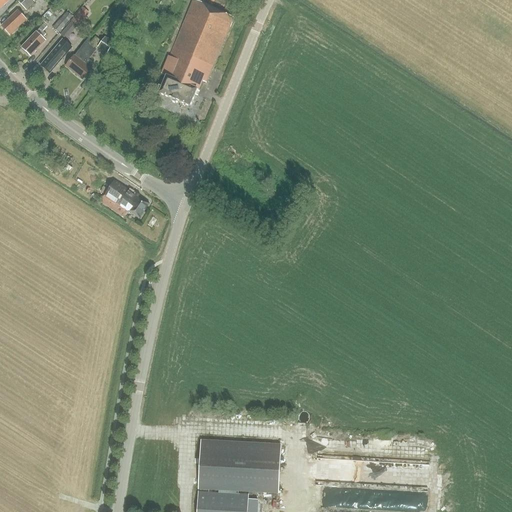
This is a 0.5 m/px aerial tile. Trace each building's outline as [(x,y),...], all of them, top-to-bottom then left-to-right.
[(0,0),(0,9),(9,0),(0,0)] [(26,10),(35,2),(32,0),(21,0),(19,2),(26,10)] [(209,81),(236,19),(194,0),(167,67),(169,69),(168,76),(160,94),(172,99),(172,103),(177,105),(181,103),(190,107),(198,90),(200,90),(205,79),(209,81)] [(72,21),(77,26),(79,27),(90,14),(83,8),(72,21)] [(10,36),(27,20),(17,10),(1,26),(10,36)] [(59,34),(73,18),(67,12),(53,29),(59,34)] [(66,40),(77,26),(72,21),(60,35),(66,40)] [(30,58),(45,41),(43,39),(45,36),(42,33),(46,28),(43,25),(21,49),(30,58)] [(106,37),(99,48),(108,54),(116,44),(114,43),(117,38),(113,35),(110,40),(106,37)] [(75,57),(67,67),(77,75),(79,73),(85,77),(91,70),(88,68),(92,64),(88,61),(96,51),(93,49),(100,40),(96,37),(89,46),(85,43),(75,56),(75,57)] [(53,52),(40,67),(50,75),(62,60),(62,59),(65,55),(65,56),(71,49),(62,41),(56,48),(56,49),(54,52),(53,52)] [(114,95),(122,84),(111,76),(103,87),(114,95)] [(129,211),(129,212),(139,219),(149,204),(139,197),(138,197),(115,182),(105,196),(129,211)] [(311,440),(312,423),(276,423),(276,430),(265,430),(266,423),(250,423),(250,427),(258,427),(258,439),(311,440)] [(281,445),(201,440),(198,490),(238,492),(238,494),(249,495),(249,493),(279,494),(281,445)] [(426,462),(426,447),(386,446),(386,452),(393,452),(393,461),(426,462)]
